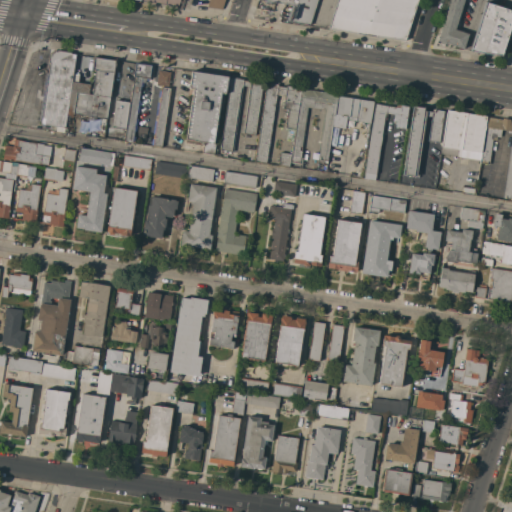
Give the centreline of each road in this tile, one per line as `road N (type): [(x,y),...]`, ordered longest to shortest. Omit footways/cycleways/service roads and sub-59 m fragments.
road 1 (residential): [(511,328),(0,249)]
road 2 (secondary): [(20,21),(295,65),(329,56)]
road 3 (residential): [(303,511),(0,466)]
road 4 (secondary): [(329,56),(299,42),(122,19)]
road 5 (secondary): [(329,56),(511,89)]
road 6 (residential): [(511,383),(470,511)]
